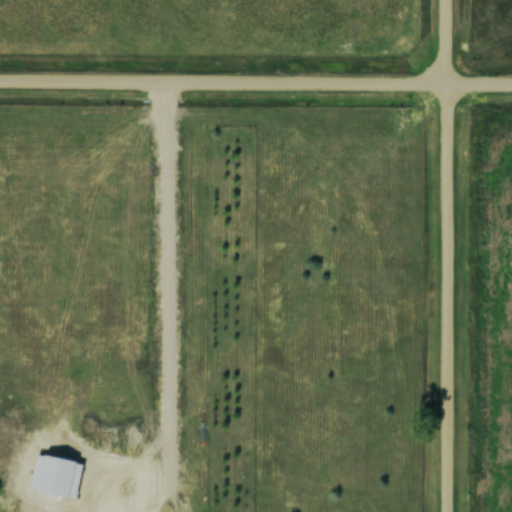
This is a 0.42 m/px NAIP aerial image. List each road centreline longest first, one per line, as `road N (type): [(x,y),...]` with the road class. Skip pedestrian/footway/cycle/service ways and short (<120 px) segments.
road 1 (residential): [(443,511),(436,0)]
road 2 (residential): [(511,84),(0,81)]
